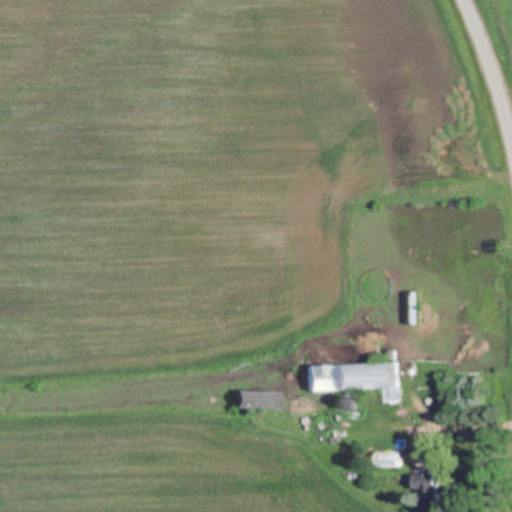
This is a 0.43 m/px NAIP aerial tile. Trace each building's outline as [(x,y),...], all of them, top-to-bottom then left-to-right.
[(413,290),(420,291),(420,323),(412,323),(413,290)] [(385,349),(395,348),(396,360),(398,360),(398,385),(399,385),(399,400),(384,401),(384,387),(355,388),(355,396),(344,396),(344,388),(308,389),(307,363),(385,361),(385,349)] [(237,390),(278,390),(277,408),(236,407),(237,390)] [(334,402),(334,401),(335,401),(335,400),(336,400),(336,399),(337,399),(337,398),(338,398),(339,398),(340,398),(341,398),(342,398),(343,398),(343,399),(344,399),(344,400),(345,400),(345,401),(345,402),(346,402),(346,403),(346,404),(346,405),(345,406),(345,407),(344,408),(343,409),(342,409),(341,409),(341,410),(340,410),(339,410),(338,409),(337,409),(336,408),(335,408),(335,407),(334,406),(334,405),(334,404),(334,403),(334,402)] [(381,452),(402,453),(402,465),(381,465),(381,452)] [(441,505),(427,506),(425,487),(421,488),(420,473),(426,472),(425,466),(433,465),(433,472),(439,472),(441,505)]
